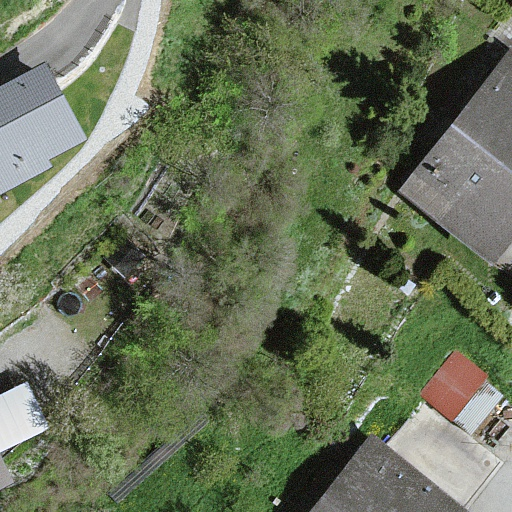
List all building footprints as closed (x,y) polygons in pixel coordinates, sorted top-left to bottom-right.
[(139,119),(94,44),(0,99),(0,163),(22,201),(112,148),(107,138),(139,119)] [(511,51),(416,179),(511,250),(511,51)] [(422,380),(455,408),(491,365),(458,338),(422,380)] [(394,423),(325,511),(490,511),(499,502),(394,423)] [(0,447),(0,489),(18,481),(0,447)]
